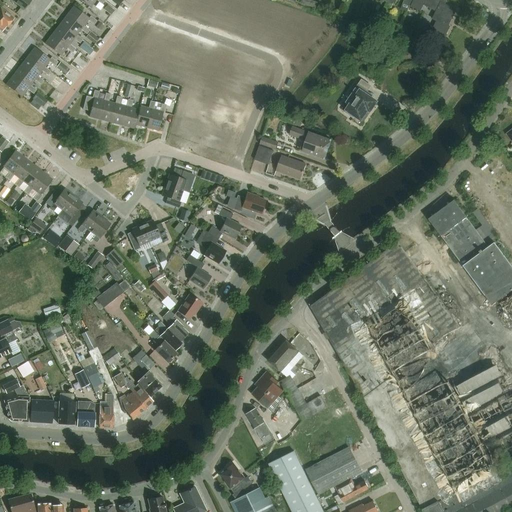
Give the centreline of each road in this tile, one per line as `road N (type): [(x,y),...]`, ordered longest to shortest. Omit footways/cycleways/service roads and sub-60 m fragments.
road 1 (residential): [(0,432),(108,441),(149,427),(255,254),(314,202)]
road 2 (residential): [(291,314),(264,342),(229,426),(188,477),(87,498),(0,484)]
road 3 (residential): [(314,202),(410,131),(497,19),(502,0)]
road 4 (unclassified): [(412,511),(321,346),(291,314)]
road 5 (residential): [(354,256),(429,200),(511,89)]
road 6 (residential): [(33,139),(142,0)]
road 7 (residential): [(154,150),(314,202)]
